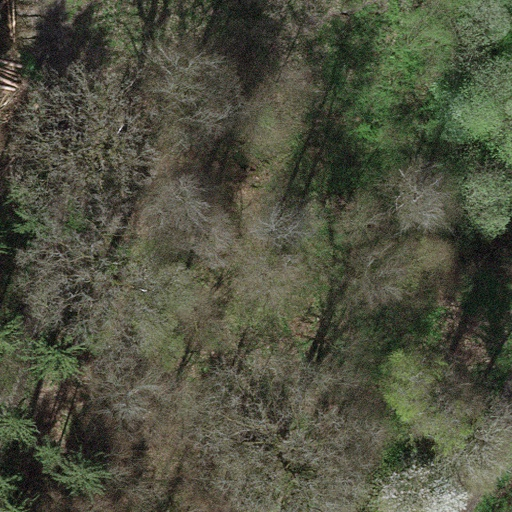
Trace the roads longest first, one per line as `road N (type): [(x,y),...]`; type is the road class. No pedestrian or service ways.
road 1 (track): [(0,429),(62,252),(79,170),(58,0)]
road 2 (track): [(432,511),(511,363)]
